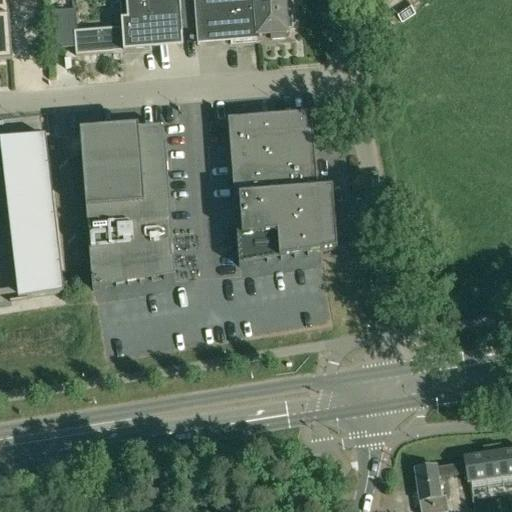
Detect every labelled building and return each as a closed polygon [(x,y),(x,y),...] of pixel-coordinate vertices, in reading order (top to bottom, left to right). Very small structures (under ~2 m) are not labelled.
[(0,0),(0,63),(12,62),(6,0),(0,0)] [(114,0),(116,30),(73,33),(75,57),(150,51),(149,40),(181,37),(178,0),(114,0)] [(192,0),(195,32),(228,29),(230,45),(257,43),(253,0),(192,0)] [(283,0),(253,0),(257,43),(258,43),(257,37),(286,35),(286,29),(290,29),(289,13),(285,13),(283,0)] [(419,11),(404,20),(411,32),(426,23),(419,11)] [(337,179),(316,181),(311,115),(228,122),(239,268),(323,262),(322,258),(343,257),(337,179)] [(2,131),(20,292),(64,287),(46,126),(2,131)] [(92,292),(174,279),(171,232),(168,232),(161,129),(135,131),(135,129),(79,134),(92,292)] [(436,467),(414,470),(419,502),(441,499),(438,480),(465,475),(467,485),(511,478),(511,451),(463,459),(464,464),(436,469),(436,467)]
